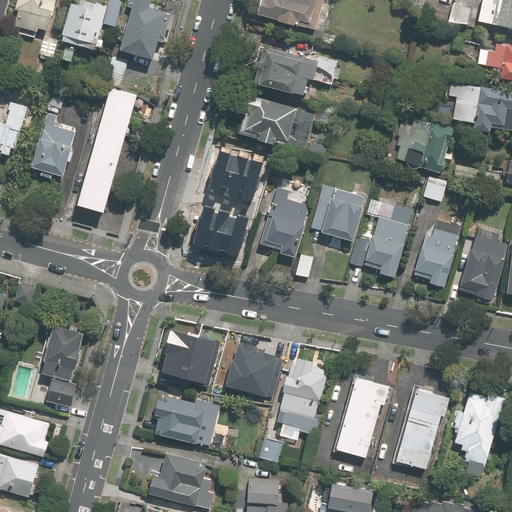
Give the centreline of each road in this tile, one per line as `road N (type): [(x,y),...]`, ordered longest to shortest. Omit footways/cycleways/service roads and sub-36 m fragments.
road 1 (residential): [(511,348),(244,297)]
road 2 (tertiary): [(166,191),(218,0)]
road 3 (tertiary): [(78,511),(119,361)]
